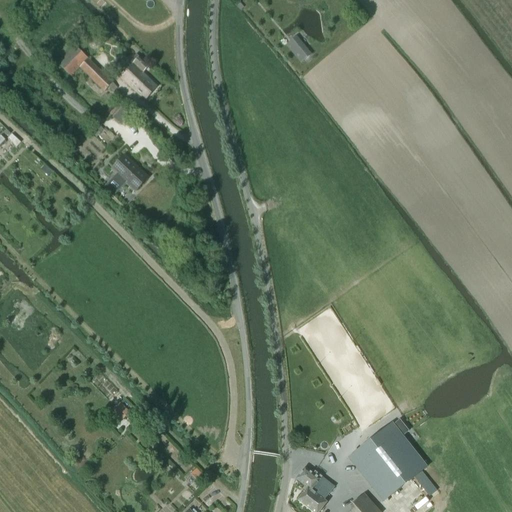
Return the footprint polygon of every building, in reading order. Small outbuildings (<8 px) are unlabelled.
[(292,47),(290,49),(293,52),(302,62),(304,60),(310,55),(302,44),(299,41),(292,47)] [(104,91),(112,82),(75,45),(58,63),(71,76),(80,67),(104,91)] [(130,67),(120,77),(144,100),(157,87),(143,73),(149,66),(139,57),(136,54),(128,63),(130,67)] [(121,125),(132,114),(123,105),(112,117),(121,125)] [(148,176),(126,155),(115,167),(119,171),(107,184),(104,187),(113,196),(116,193),(125,183),(134,191),(148,176)] [(112,410),(122,420),(130,413),(120,402),(112,410)] [(427,467),(392,423),(348,458),(383,502),(427,467)] [(205,476),(196,467),(189,473),(198,482),(205,476)] [(307,488),(300,496),(298,500),(314,511),(318,511),(327,501),(325,499),(334,486),(321,477),(322,476),(314,471),(312,473),(304,467),(295,479),(307,488)] [(380,511),(377,508),(367,496),(364,494),(349,506),(352,509),(348,511),(380,511)]
